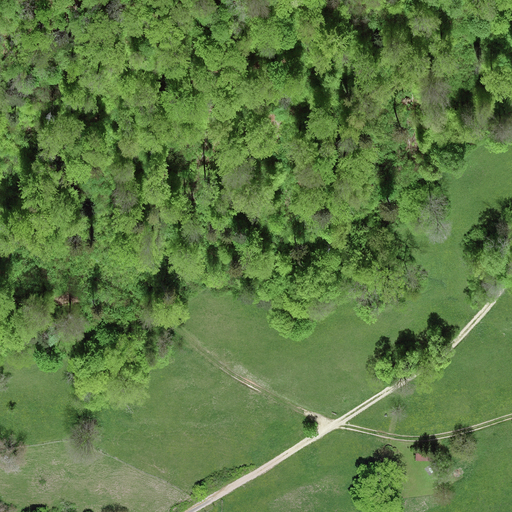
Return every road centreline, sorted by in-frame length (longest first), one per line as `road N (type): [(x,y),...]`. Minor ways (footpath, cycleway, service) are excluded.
road 1 (track): [(332,425),(217,364),(130,295),(0,241)]
road 2 (track): [(511,270),(430,364),(332,425)]
road 3 (track): [(332,425),(426,438),(511,416)]
road 4 (track): [(216,497),(332,425)]
